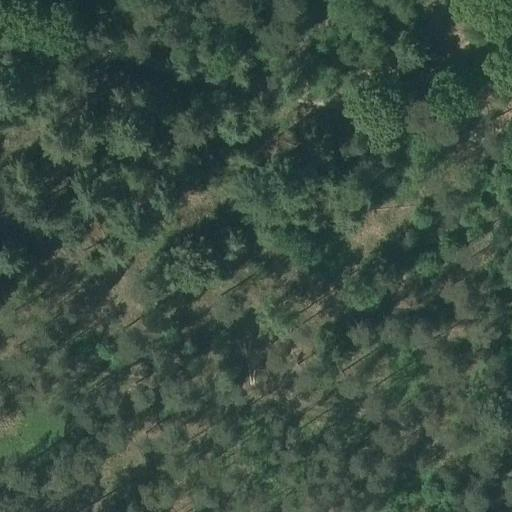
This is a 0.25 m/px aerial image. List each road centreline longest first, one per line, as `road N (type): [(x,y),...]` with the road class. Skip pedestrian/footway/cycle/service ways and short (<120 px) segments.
road 1 (track): [(0,28),(232,87),(371,110),(465,135),(511,163)]
road 2 (track): [(493,0),(371,110)]
road 3 (track): [(511,321),(400,438)]
